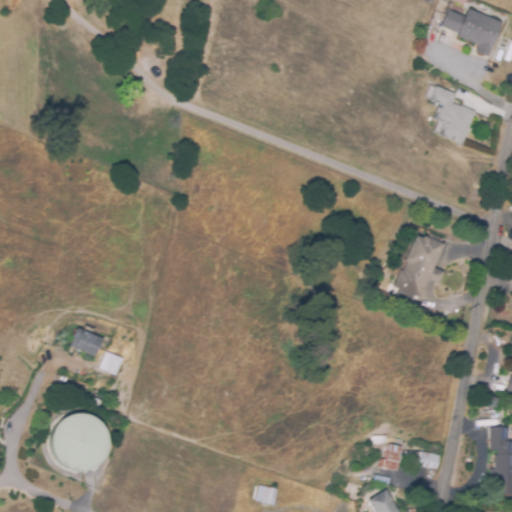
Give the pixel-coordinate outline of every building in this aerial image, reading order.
[(487,57),(474,52),(476,46),(455,37),(456,34),(439,27),(448,3),(451,5),(449,11),(463,17),(466,10),(500,23),(487,57)] [(460,145),(436,135),(441,124),(430,119),(436,106),(440,108),(441,105),(428,100),(434,86),(454,94),(450,103),(453,104),(454,103),(474,112),(460,145)] [(418,297),(391,286),(398,270),(400,271),(404,262),(401,261),(412,235),(419,238),(421,236),(424,237),(426,232),(441,239),(439,244),(441,244),(432,268),(443,273),(438,285),(427,281),(424,290),(421,289),(418,297)] [(101,339),(93,357),(67,345),(74,327),(101,339)] [(119,358),(102,352),(96,369),(114,374),(119,358)] [(493,406),(480,402),(482,396),(494,399),(493,406)] [(74,415),(78,415),(81,416),(85,418),(88,421),(90,424),(93,428),(94,433),(95,437),(96,442),(95,447),(94,452),(93,456),(91,460),(88,463),(85,466),(82,468),(78,470),(74,470),(70,470),(67,468),(63,466),(60,464),(57,460),(55,456),(54,452),(53,447),(52,443),(52,438),(53,433),(55,429),(57,425),(60,421),(63,418),(66,416),(70,415),(74,415)] [(511,494),(495,495),(495,482),(491,482),(490,470),(494,470),(493,455),(496,455),(496,450),(489,450),(488,428),(507,428),(507,442),(511,442),(511,494)] [(371,445),(370,445),(369,437),(371,437),(385,436),(385,444),(371,445)] [(395,471),(377,467),(379,459),(384,460),(387,444),(400,447),(395,471)] [(434,469),(417,467),(417,460),(405,460),(404,451),(419,452),(437,455),(434,469)] [(272,506),(253,501),(257,486),(276,490),(272,506)] [(371,511),(365,501),(372,497),(383,490),(395,511),(371,511)]
